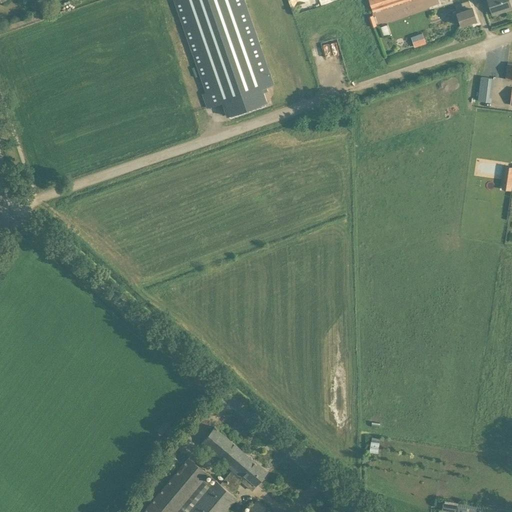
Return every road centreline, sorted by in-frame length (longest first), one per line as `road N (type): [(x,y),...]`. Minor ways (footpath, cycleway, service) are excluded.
road 1 (track): [(17,220),(25,203),(491,45)]
road 2 (unclassified): [(365,511),(17,220)]
